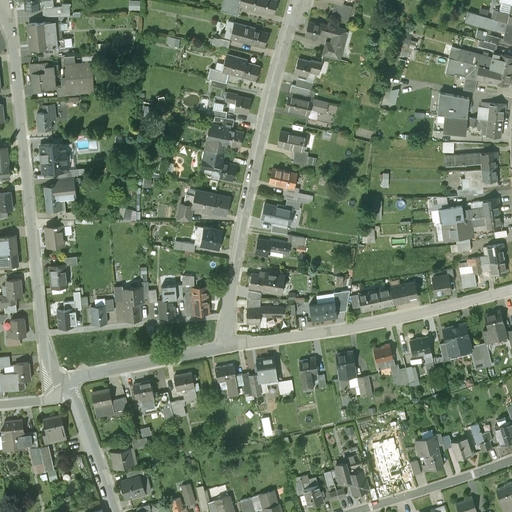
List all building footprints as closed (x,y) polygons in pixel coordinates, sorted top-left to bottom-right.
[(25,0),(26,9),(45,8),(54,7),(53,0),(25,0)] [(227,0),(227,1),(224,0),(223,4),(238,8),(239,5),(273,15),(276,0),(227,0)] [(342,4),(334,2),(331,16),(346,21),(350,6),(342,4)] [(238,8),(223,4),(221,11),(236,15),(238,8)] [(54,7),(45,8),(46,15),(56,15),(55,7),(54,7)] [(511,7),(510,7),(509,13),(492,9),(490,18),(499,20),(511,23),(511,7)] [(511,23),(499,20),(490,18),(467,11),(465,21),(483,26),(483,24),(496,28),(496,26),(505,28),(503,38),(511,39),(511,23)] [(56,15),(46,15),(47,21),(52,21),(56,21),(56,22),(60,21),(60,23),(69,22),(69,14),(56,15)] [(47,21),(29,23),(30,32),(29,32),(31,48),(58,46),(57,30),(61,30),(60,23),(60,21),(56,22),(56,21),(52,21),(47,21)] [(255,28),(229,21),(225,37),(264,47),(268,32),(255,29),(255,28)] [(344,29),(321,23),(320,24),(308,21),(304,35),(317,39),(318,32),(332,36),(330,42),(341,45),(344,29)] [(500,37),(486,33),(484,40),(497,43),(498,43),(500,37)] [(170,43),(180,44),(181,38),(171,36),(170,43)] [(411,39),(404,37),(402,45),(409,47),(411,39)] [(229,42),(213,38),(212,44),(228,48),(229,42)] [(497,43),(484,40),(484,41),(480,40),(479,46),(495,50),(497,43)] [(330,42),(325,41),(323,47),(340,52),(341,45),(330,42)] [(409,47),(402,45),(400,53),(407,55),(409,47)] [(510,73),(457,59),(459,48),(451,46),(445,73),(454,75),(455,73),(466,76),(466,75),(476,77),(477,75),(494,79),(493,82),(508,85),(510,73)] [(511,56),(493,52),(492,57),(485,55),(486,53),(483,52),(482,54),(459,48),(457,59),(510,73),(511,65),(511,56)] [(245,60),(235,57),(233,62),(233,66),(230,65),(228,72),(254,80),(258,65),(245,62),(245,60)] [(310,61),(298,58),(294,72),(306,76),(308,69),(310,61)] [(321,63),(310,60),(310,61),(308,69),(318,72),(321,63)] [(53,63),(37,65),(38,73),(32,73),(34,90),(56,88),(53,63)] [(85,64),(74,65),(76,85),(77,84),(86,83),(85,64)] [(228,75),(214,71),(212,78),(226,82),(228,75)] [(476,77),(466,75),(466,76),(463,88),(474,90),(476,77)] [(313,82),(298,77),(296,85),(310,89),(311,90),(313,82)] [(76,85),(60,87),(61,94),(78,92),(77,84),(76,85)] [(296,85),(292,84),(289,94),(300,97),(301,96),(312,99),(313,96),(309,95),(310,89),(296,85)] [(391,100),(398,102),(402,88),(395,86),(391,100)] [(439,91),(437,113),(445,114),(461,116),(466,116),(469,97),(439,91)] [(238,94),(227,92),(225,101),(235,103),(237,95),(238,95),(238,94)] [(312,99),(301,96),(300,97),(289,94),(285,109),(308,114),(308,116),(315,117),(317,110),(326,112),(328,103),(312,99)] [(238,95),(237,95),(235,103),(234,110),(247,113),(250,98),(238,95)] [(505,104),(489,102),(488,108),(487,118),(502,120),(503,108),(505,108),(505,104)] [(51,104),(42,105),(43,112),(37,112),(38,129),(51,128),(50,118),(53,118),(51,104)] [(488,108),(480,107),(478,106),(477,117),(481,118),(487,118),(488,108)] [(466,116),(445,114),(443,130),(452,131),(452,133),(461,134),(461,132),(465,133),(466,116)] [(234,119),(214,115),(212,124),(218,125),(218,124),(231,127),(230,128),(232,129),(234,119)] [(477,117),(466,116),(466,124),(481,125),(481,118),(477,117)] [(487,118),(481,118),(481,125),(487,126),(486,135),(500,136),(502,120),(487,118)] [(231,127),(218,124),(218,125),(216,132),(211,131),(211,133),(210,133),(207,149),(219,151),(221,146),(226,147),(227,143),(240,146),(243,131),(232,129),(230,128),(231,127)] [(306,134),(293,131),(292,133),(280,130),(277,146),(296,150),(302,151),(303,150),(306,134)] [(453,141),(442,141),(442,150),(453,151),(453,141)] [(66,142),(40,145),(42,172),(59,171),(68,170),(68,169),(66,142)] [(6,147),(0,147),(0,177),(10,177),(6,147)] [(207,149),(200,148),(199,155),(205,156),(203,165),(221,169),(219,176),(233,179),(236,165),(223,162),(225,152),(219,151),(207,149)] [(296,150),(294,162),(304,165),(307,151),(303,150),(302,151),(296,150)] [(496,150),(444,154),(445,165),(481,162),(481,168),(496,167),(495,156),(496,156),(496,150)] [(481,168),(464,170),(464,178),(468,177),(469,188),(477,187),(497,185),(496,167),(481,168)] [(68,170),(59,171),(59,177),(61,177),(73,177),(78,177),(77,168),(68,169),(68,170)] [(296,173),(272,168),(268,182),(293,188),(296,173)] [(382,185),(391,185),(392,171),(383,170),(382,185)] [(62,184),(44,186),(46,210),(60,209),(59,198),(75,197),(73,177),(61,177),(62,184)] [(0,216),(7,215),(7,208),(13,207),(11,190),(0,191),(0,216)] [(196,190),(195,195),(186,193),(185,203),(193,205),(192,206),(226,213),(229,198),(216,195),(216,193),(196,190)] [(312,195),(292,191),(290,199),(311,203),(312,195)] [(498,198),(482,200),(483,208),(462,211),(463,219),(499,214),(497,202),(499,202),(498,198)] [(293,208),(276,204),(276,206),(264,203),(261,217),(289,224),(293,208)] [(192,208),(179,206),(176,219),(189,220),(192,208)] [(138,218),(138,208),(126,207),(126,218),(138,218)] [(463,219),(442,222),(444,240),(456,238),(469,237),(472,236),(471,226),(476,225),(477,230),(501,227),(499,214),(463,219)] [(287,226),(272,224),(271,231),(286,233),(287,226)] [(58,226),(56,226),(56,225),(54,225),(54,226),(45,227),(47,246),(63,245),(61,226),(61,225),(58,226)] [(222,230),(204,227),(200,245),(218,248),(222,230)] [(366,228),(366,240),(377,240),(377,228),(366,228)] [(0,235),(0,253),(17,252),(16,234),(0,235)] [(303,236),(289,234),(288,240),(292,241),(292,243),(302,244),(303,236)] [(469,237),(456,238),(458,251),(470,250),(469,237)] [(270,240),(257,238),(254,253),(267,255),(268,249),(279,251),(281,241),(270,239),(270,240)] [(194,243),(184,241),(183,242),(175,241),(174,248),(193,251),(194,243)] [(289,242),(281,241),(279,251),(288,252),(289,242)] [(503,243),(482,247),(484,255),(478,256),(480,263),(504,259),(502,249),(503,248),(503,243)] [(17,252),(0,253),(0,265),(4,265),(19,264),(17,252)] [(77,256),(61,257),(62,264),(65,264),(65,265),(77,263),(77,256)] [(478,256),(467,258),(468,265),(472,265),(480,263),(478,256)] [(480,263),(472,265),(474,272),(474,273),(490,271),(491,275),(506,272),(504,259),(480,263)] [(62,264),(49,265),(51,287),(67,285),(65,265),(65,264),(62,264)] [(468,265),(460,267),(463,287),(475,285),(474,273),(472,265),(468,265)] [(263,274),(251,272),(249,287),(261,289),(262,283),(264,274),(263,274)] [(275,275),(263,273),(263,274),(264,274),(262,283),(273,285),(275,275)] [(338,273),(338,288),(347,288),(347,274),(338,273)] [(447,275),(432,277),(435,294),(436,293),(436,295),(443,294),(443,292),(450,291),(448,281),(447,275)] [(20,278),(7,279),(8,288),(4,289),(4,293),(0,293),(0,305),(5,305),(16,304),(16,295),(22,295),(20,278)] [(414,281),(390,286),(394,303),(418,298),(414,281)] [(122,285),(113,286),(115,300),(124,299),(123,288),(122,285)] [(142,286),(123,288),(124,299),(124,303),(126,321),(141,319),(140,304),(144,303),(144,298),(143,286),(142,286)] [(390,286),(351,295),(353,306),(360,304),(361,310),(394,303),(390,286)] [(155,289),(148,289),(150,302),(157,301),(155,289)] [(334,300),(335,306),(347,305),(350,290),(333,292),(334,300)] [(166,291),(158,292),(160,318),(175,316),(174,304),(173,299),(167,299),(166,291)] [(207,295),(193,297),(194,314),(209,313),(207,302),(207,295)] [(111,298),(104,299),(104,305),(105,311),(112,311),(111,298)] [(260,298),(247,298),(247,308),(259,308),(259,306),(260,298)] [(334,300),(309,304),(311,321),(337,317),(335,306),(334,300)] [(78,301),(70,302),(70,304),(72,320),(79,319),(78,301)] [(70,304),(57,305),(59,327),(72,325),(72,320),(70,304)] [(104,305),(90,307),(92,324),(106,322),(105,311),(104,305)] [(259,308),(247,308),(247,323),(259,323),(259,316),(282,316),(282,306),(259,306),(259,308)] [(501,309),(496,311),(496,312),(485,315),(488,329),(484,330),(486,340),(504,335),(505,340),(509,340),(506,331),(501,309)] [(24,317),(12,319),(13,329),(13,336),(19,335),(26,334),(24,317)] [(460,325),(444,329),(447,342),(450,353),(470,348),(469,346),(470,346),(464,323),(460,324),(460,325)] [(19,335),(13,336),(13,329),(8,329),(9,345),(14,344),(14,346),(20,345),(19,335)] [(427,336),(410,340),(413,355),(424,353),(427,365),(434,363),(427,336)] [(447,342),(439,344),(443,359),(451,357),(450,353),(447,342)] [(487,342),(480,344),(483,357),(490,355),(487,342)] [(389,343),(385,344),(385,346),(373,348),(379,369),(394,365),(389,343)] [(470,346),(469,346),(470,348),(474,365),(485,363),(483,357),(480,344),(470,346)] [(348,353),(336,355),(342,388),(351,387),(349,376),(356,375),(352,351),(347,352),(348,353)] [(9,355),(0,356),(0,367),(11,366),(9,355)] [(273,356),(256,359),(258,373),(257,373),(257,374),(258,381),(277,378),(273,356)] [(310,359),(299,360),(302,383),(311,382),(310,374),(317,373),(315,357),(310,358),(310,359)] [(29,361),(15,363),(17,372),(0,374),(0,375),(2,390),(24,387),(23,379),(31,378),(29,361)] [(232,363),(215,367),(218,381),(235,377),(232,363)] [(412,366),(405,367),(409,382),(416,381),(415,377),(418,376),(416,367),(413,368),(412,366)] [(405,367),(392,371),(395,382),(398,381),(399,385),(409,382),(405,367)] [(191,371),(174,375),(177,389),(187,387),(194,386),(191,371)] [(248,372),(241,373),(246,395),(253,394),(252,392),(249,375),(248,372)] [(257,374),(249,375),(252,392),(260,390),(258,381),(257,374)] [(324,374),(317,374),(319,387),(326,386),(324,374)] [(368,375),(357,378),(361,395),(372,393),(368,375)] [(150,380),(133,384),(135,391),(132,392),(133,398),(142,396),(145,412),(162,409),(160,393),(153,394),(150,380)] [(285,380),(278,381),(280,392),(287,391),(285,380)] [(194,386),(187,387),(187,390),(183,391),(185,400),(197,398),(194,386)] [(109,388),(93,392),(97,415),(114,412),(114,410),(111,399),(109,388)] [(167,391),(160,393),(162,409),(166,417),(173,415),(170,401),(167,391)] [(126,396),(111,399),(114,410),(128,407),(126,396)] [(180,399),(170,401),(173,415),(174,418),(186,414),(183,400),(180,400),(180,399)] [(62,415),(45,419),(47,430),(43,432),(45,444),(67,438),(62,415)] [(266,417),(262,418),(265,435),(270,434),(266,417)] [(511,423),(511,421),(507,422),(506,417),(498,420),(499,424),(495,426),(501,444),(511,440),(511,423)] [(23,419),(5,421),(6,430),(2,430),(2,435),(4,448),(26,445),(24,434),(23,419)] [(487,431),(484,421),(478,423),(487,449),(492,447),(489,440),(492,439),(490,430),(487,431)] [(478,422),(471,425),(477,444),(480,443),(482,450),(487,449),(478,423),(478,422)] [(36,432),(24,434),(26,445),(38,444),(36,432)] [(440,432),(434,434),(437,446),(444,444),(442,437),(440,432)] [(434,434),(415,439),(419,455),(422,454),(435,450),(434,447),(437,446),(434,434)] [(449,434),(442,437),(444,444),(445,448),(452,445),(451,443),(452,443),(451,441),(449,434)] [(466,436),(451,441),(452,443),(451,443),(452,445),(456,459),(473,453),(472,449),(471,450),(466,436)] [(146,437),(132,440),(134,446),(147,443),(146,437)] [(48,446),(40,447),(43,462),(51,460),(48,446)] [(40,447),(32,449),(33,458),(40,457),(41,464),(44,464),(43,462),(40,447)] [(128,447),(112,451),(116,467),(133,463),(128,447)] [(70,457),(68,449),(56,452),(57,460),(70,457)] [(435,450),(422,454),(425,464),(422,465),(424,471),(443,465),(439,449),(435,450)] [(368,459),(360,461),(363,473),(371,471),(369,464),(368,459)] [(417,460),(410,462),(411,467),(413,474),(420,472),(417,460)] [(360,461),(346,466),(345,462),(335,465),(340,483),(350,481),(353,493),(368,489),(363,473),(360,461)] [(377,461),(369,464),(371,471),(372,475),(380,473),(378,465),(377,461)] [(378,465),(380,473),(383,483),(398,478),(393,461),(378,465)] [(137,470),(126,473),(128,479),(139,476),(137,470)] [(128,479),(119,482),(125,499),(150,491),(145,476),(139,478),(139,476),(128,479)] [(318,484),(310,486),(309,479),(301,481),(304,492),(308,506),(322,502),(318,484)] [(301,481),(294,483),(297,494),(304,492),(301,481)] [(507,485),(496,489),(501,503),(502,502),(509,500),(511,498),(511,484),(511,482),(507,483),(507,485)] [(189,484),(180,487),(186,505),(194,502),(189,484)] [(343,488),(336,490),(338,497),(345,495),(343,488)] [(336,490),(329,492),(331,499),(338,497),(336,490)] [(232,511),(228,495),(213,500),(217,511),(232,511)] [(268,496),(252,500),(255,511),(264,509),(263,508),(271,506),(268,496)] [(467,499),(456,503),(458,511),(476,511),(471,497),(467,498),(467,499)] [(186,511),(185,508),(182,509),(179,498),(170,500),(173,511),(186,511)] [(217,511),(213,500),(208,502),(210,511),(217,511)] [(511,506),(509,500),(502,502),(505,511),(507,511),(511,510),(511,506)] [(162,501),(151,504),(153,510),(164,507),(162,501)]
